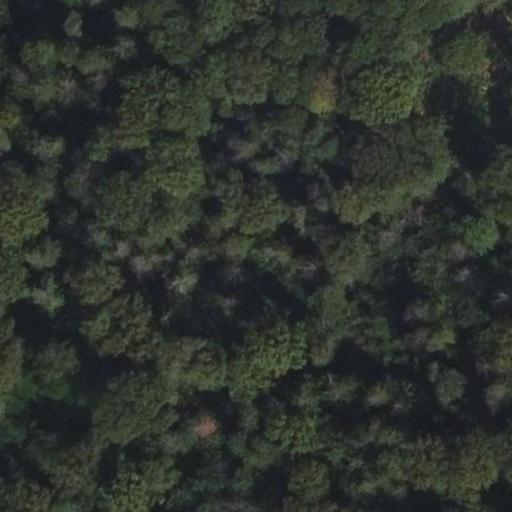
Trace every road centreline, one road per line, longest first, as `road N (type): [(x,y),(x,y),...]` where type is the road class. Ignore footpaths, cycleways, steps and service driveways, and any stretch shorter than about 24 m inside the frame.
road 1 (track): [(0,415),(511,314)]
road 2 (track): [(511,205),(368,126),(233,0)]
